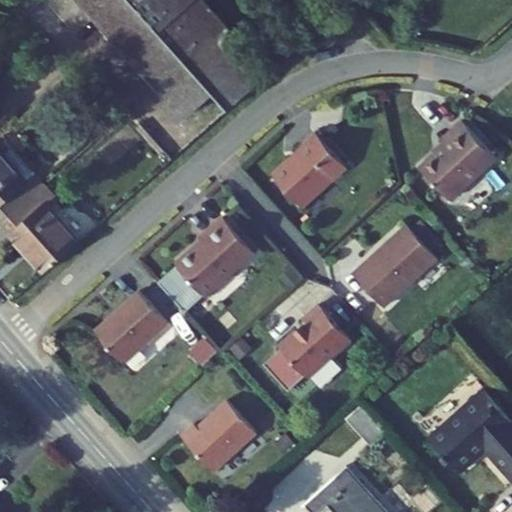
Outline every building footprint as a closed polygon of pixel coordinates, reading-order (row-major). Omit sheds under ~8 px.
[(218,98),(257,61),(199,0),(78,0),(176,104),(202,80),(218,98)] [(429,139),(405,162),(435,195),(481,153),(446,115),(426,134),(429,139)] [(331,163),(300,128),(287,140),(289,142),(257,171),(286,204),(331,163)] [(0,213),(32,183),(0,149),(0,213)] [(32,183),(0,213),(0,238),(30,271),(64,239),(32,204),(42,194),(32,183)] [(239,251),(207,217),(185,237),(187,239),(161,263),(162,265),(142,284),(169,313),(189,295),(190,296),(239,251)] [(423,254),(392,221),(339,270),(370,304),(423,254)] [(152,324),(123,292),(78,332),(108,364),(152,324)] [(336,335),(304,302),(288,317),(291,321),(265,344),(295,375),(336,335)] [(496,482),(511,467),(511,441),(500,428),(466,390),(412,438),(442,472),(467,450),(496,482)] [(179,427),(166,439),(200,474),(242,435),(212,403),(183,431),(179,427)] [(511,417),(500,428),(511,441),(511,417)] [(377,511),(333,463),(291,502),(300,511),(311,511),(318,506),(323,511),(377,511)]
